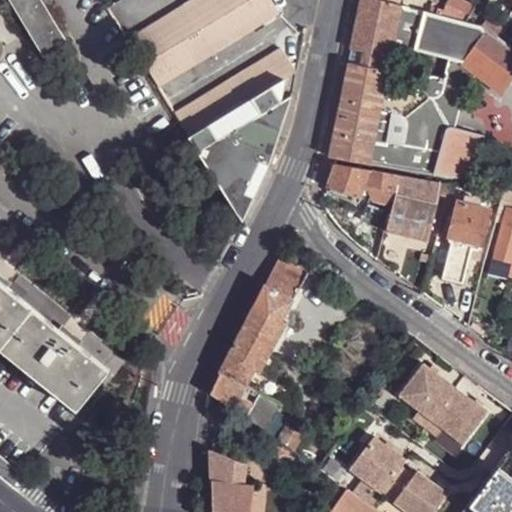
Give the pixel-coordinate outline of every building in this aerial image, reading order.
[(10,0),(46,57),(69,43),(42,0),(10,0)] [(279,14),(270,0),(194,0),(128,40),(158,87),(279,14)] [(461,62),(474,72),(502,92),(511,75),(511,50),(495,37),(480,27),(449,18),(442,17),(423,11),(409,7),(400,4),(384,0),(361,0),(352,49),(361,51),(390,56),(393,39),(401,41),(399,46),(450,59),(461,62)] [(466,17),(472,8),(469,6),(467,7),(463,4),(464,2),(461,0),(454,0),(452,7),(466,17)] [(480,27),(466,17),(452,7),(451,6),(450,12),(449,18),(480,27)] [(480,27),(495,37),(501,29),(500,28),(486,19),(480,27)] [(511,47),(511,36),(501,29),(495,37),(511,50),(511,47)] [(295,72),(281,48),(175,114),(189,137),(284,79),(295,72)] [(361,51),(359,65),(387,71),(390,56),(361,51)] [(450,183),(451,178),(478,183),(487,185),(495,140),(466,134),(472,99),(474,72),(461,62),(450,59),(445,79),(439,77),(435,77),(430,77),(426,79),(422,84),(387,75),(387,71),(359,65),(349,62),(329,157),(335,158),(334,163),(399,174),(401,175),(450,183)] [(280,102),(284,79),(189,137),(198,151),(280,102)] [(280,102),(198,151),(242,222),(268,164),(289,104),(291,95),(280,102)] [(334,163),(326,187),(360,198),(367,183),(370,184),(395,192),(399,174),(334,163)] [(399,186),(439,194),(447,196),(448,191),(450,183),(401,175),(399,186)] [(395,192),(370,184),(368,190),(372,199),(384,204),(393,198),(395,192)] [(399,186),(396,194),(386,230),(427,240),(439,194),(399,186)] [(511,191),(503,190),(501,199),(511,201),(511,191)] [(479,261),(494,210),(468,204),(470,196),(458,193),(456,201),(446,236),(451,238),(440,277),(460,283),(468,258),(479,261)] [(495,257),(511,261),(511,258),(511,209),(508,209),(495,257)] [(511,261),(495,257),(491,273),(508,276),(509,271),(511,261)] [(264,286),(291,299),(308,272),(301,268),(300,270),(277,259),(264,286)] [(34,307),(0,279),(0,346),(1,347),(34,307)] [(220,370),(246,384),(255,368),(260,370),(285,320),(280,317),(291,299),(264,286),(220,370)] [(34,307),(1,347),(78,409),(110,369),(34,307)] [(488,411),(423,363),(400,395),(419,410),(413,418),(439,437),(445,429),(464,443),(488,411)] [(220,370),(211,392),(221,399),(234,408),(240,396),(246,384),(220,370)] [(254,403),(247,418),(266,431),(281,403),(260,391),(254,403)] [(240,396),(234,408),(247,418),(254,403),(240,396)] [(303,436),(288,426),(277,439),(280,441),(292,450),(303,436)] [(400,467),(405,460),(374,436),(349,468),(362,478),(381,493),(400,467)] [(292,450),(280,441),(273,451),(290,454),(292,450)] [(241,466),(242,462),(212,450),(210,449),(211,481),(239,484),(241,466)] [(511,511),(511,476),(504,471),(496,465),(468,504),(478,511),(511,511)] [(241,466),(239,484),(244,485),(247,467),(241,466)] [(412,477),(400,467),(381,493),(405,511),(433,511),(447,495),(417,471),(412,477)] [(381,493),(362,478),(351,493),(371,506),(381,493)] [(244,485),(239,484),(211,481),(212,511),(248,511),(250,490),(250,485),(244,485)] [(348,490),(346,489),(330,511),(378,511),(371,506),(351,493),(348,490)]
